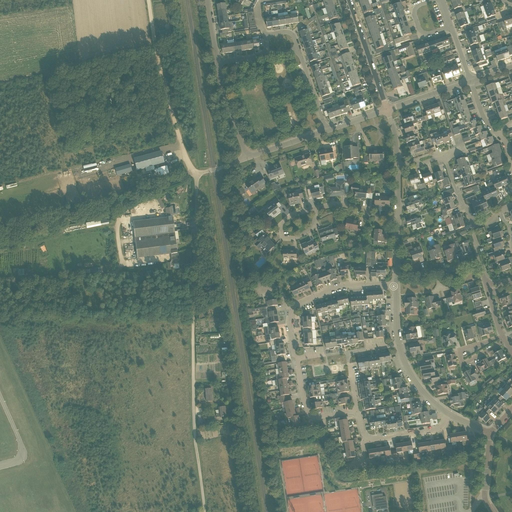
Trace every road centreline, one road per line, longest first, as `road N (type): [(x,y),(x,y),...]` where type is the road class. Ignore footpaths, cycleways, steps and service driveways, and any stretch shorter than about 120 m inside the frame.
road 1 (track): [(193,279),(194,428),(204,511)]
road 2 (track): [(194,174),(79,216),(0,232)]
road 3 (residential): [(294,360),(292,308),(329,292),(395,286)]
road 4 (residential): [(194,174),(156,46)]
road 5 (residential): [(450,415),(437,433),(371,441),(356,411)]
